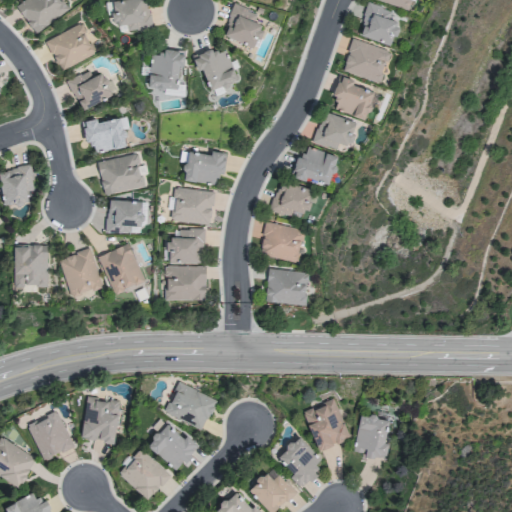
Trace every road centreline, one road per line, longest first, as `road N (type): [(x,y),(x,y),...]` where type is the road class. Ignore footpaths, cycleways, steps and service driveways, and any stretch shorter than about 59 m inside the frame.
road 1 (tertiary): [(511,345),(144,345),(0,372)]
road 2 (tertiary): [(0,391),(143,365),(511,366)]
road 3 (residential): [(242,344),(248,204),(302,116),(342,0)]
road 4 (residential): [(0,34),(41,92),(65,209)]
